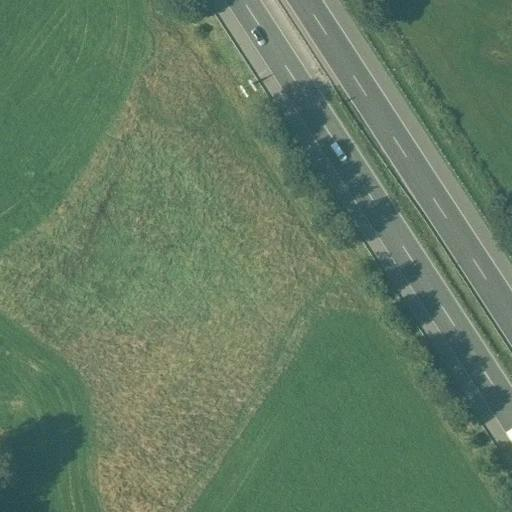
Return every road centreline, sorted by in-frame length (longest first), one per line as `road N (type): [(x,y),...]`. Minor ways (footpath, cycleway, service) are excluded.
road 1 (motorway): [(244,0),(511,410)]
road 2 (motorway): [(511,318),(304,0)]
